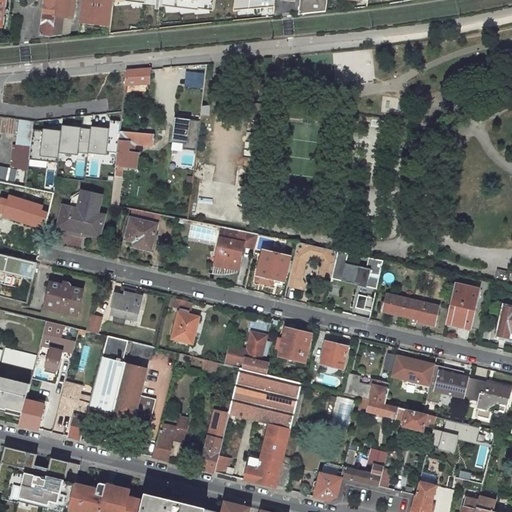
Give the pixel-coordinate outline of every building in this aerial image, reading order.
[(62,0),(44,0),(43,14),(58,16),(80,19),(82,8),(62,5),(62,0)] [(82,0),(82,8),(80,19),(80,22),(110,26),(113,0),(82,0)] [(163,0),(163,6),(198,10),(199,9),(213,11),(214,0),(163,0)] [(214,0),(213,11),(213,13),(275,7),(275,0),(214,0)] [(326,0),(300,0),(299,12),(299,14),(339,10),(340,10),(339,1),(326,1),(326,0)] [(58,16),(43,14),(40,40),(51,39),(51,36),(52,36),(54,23),(57,24),(58,16)] [(151,68),(127,70),(125,85),(150,84),(151,68)] [(245,119),(261,121),(263,103),(255,102),(247,101),(245,119)] [(210,108),(202,108),(201,117),(208,117),(210,108)] [(4,117),(0,116),(0,126),(21,129),(19,146),(13,145),(11,168),(28,170),(28,164),(29,159),(32,129),(33,121),(6,118),(4,117)] [(197,149),(200,120),(174,117),(173,127),(172,139),(183,140),(182,148),(197,149)] [(109,129),(92,126),(91,129),(88,152),(106,155),(107,152),(117,152),(120,131),(121,121),(110,120),(109,129)] [(91,129),(62,125),(62,131),(59,153),(78,155),(79,153),(88,154),(88,152),(91,129)] [(43,130),(32,129),(29,159),(58,163),(58,161),(59,153),(62,131),(44,129),(43,130)] [(154,134),(120,131),(117,152),(116,165),(115,176),(115,177),(121,178),(123,167),(136,168),(138,153),(133,152),(134,144),(153,145),(154,134)] [(17,170),(0,166),(0,178),(15,182),(17,170)] [(119,205),(121,178),(115,177),(115,181),(113,204),(119,205)] [(104,215),(97,213),(101,196),(79,191),(76,208),(62,205),(57,227),(73,230),(72,234),(80,236),(81,232),(90,235),(99,237),(104,215)] [(134,245),(146,248),(148,239),(153,241),(157,224),(131,218),(126,239),(135,241),(134,245)] [(238,273),(244,246),(255,249),(259,234),(249,232),(223,227),(219,247),(215,264),(219,265),(217,275),(229,275),(234,274),(238,273)] [(311,258),(318,260),(321,266),(319,276),(317,283),(329,286),(331,278),(338,251),(298,242),(287,285),(303,289),(305,283),(302,279),(306,262),(311,258)] [(271,252),(263,250),(261,257),(256,281),(272,285),(273,278),(283,281),(289,256),(283,255),(281,254),(271,252)] [(338,251),(331,278),(358,283),(357,284),(367,286),(377,287),(383,260),(369,257),(367,268),(346,264),(348,253),(338,251)] [(509,273),(498,270),(495,284),(506,286),(509,273)] [(45,309),(77,317),(83,290),(70,287),(70,285),(69,283),(64,282),(63,285),(51,282),(48,293),(45,307),(45,309)] [(479,289),(455,283),(446,323),(470,329),(479,289)] [(115,294),(111,314),(137,320),(142,296),(136,295),(134,294),(133,293),(131,290),(128,288),(125,287),(123,296),(115,294)] [(0,296),(20,302),(22,294),(13,292),(13,293),(0,290),(0,296)] [(413,300),(387,294),(383,311),(392,313),(409,317),(413,300)] [(367,297),(359,295),(355,307),(364,309),(367,297)] [(171,298),(169,306),(177,308),(179,300),(171,298)] [(179,300),(177,308),(181,309),(186,310),(188,311),(192,311),(192,309),(193,303),(179,300)] [(439,306),(413,300),(409,317),(433,323),(435,323),(439,306)] [(511,308),(505,307),(500,328),(498,335),(507,338),(511,338),(511,308)] [(186,310),(181,309),(180,312),(179,312),(173,339),(193,344),(200,317),(188,314),(188,311),(186,310)] [(101,317),(90,314),(86,331),(97,333),(99,324),(101,317)] [(48,321),(41,345),(51,348),(45,371),(57,374),(64,351),(73,353),(76,342),(61,338),(64,326),(48,321)] [(304,361),(311,335),(294,331),(286,329),(285,332),(281,331),(279,338),(277,337),(276,345),(282,346),(280,351),(280,355),(304,361)] [(240,368),(243,369),(267,375),(269,364),(260,362),(261,355),(264,356),(264,354),(265,354),(266,351),(265,351),(266,347),(267,348),(267,345),(266,345),(267,343),(265,342),(266,336),(252,333),(248,350),(234,350),(228,349),(224,364),(240,368)] [(128,341),(108,336),(102,357),(122,362),(128,341)] [(326,341),(320,364),(342,369),(348,347),(348,344),(335,341),(334,343),(326,341)] [(154,347),(134,342),(131,354),(151,359),(154,347)] [(396,355),(388,353),(384,369),(392,371),(396,356),(396,355)] [(396,356),(392,371),(391,376),(403,379),(430,385),(435,365),(396,356)] [(99,424),(126,424),(137,424),(136,427),(149,427),(156,399),(144,396),(143,398),(140,398),(147,368),(122,362),(102,357),(94,387),(92,396),(90,402),(89,408),(87,415),(85,424),(99,424)] [(216,362),(205,360),(202,372),(213,374),(216,362)] [(457,370),(440,366),(434,393),(463,400),(463,397),(468,379),(455,377),(457,370)] [(243,369),(240,368),(231,404),(229,414),(268,424),(273,425),(261,473),(249,470),(246,480),(275,487),(282,463),(302,383),(267,375),(243,369)] [(349,373),(344,394),(363,398),(385,404),(389,383),(390,383),(382,381),(380,387),(371,385),(360,382),(361,376),(349,373)] [(31,384),(0,376),(0,406),(23,412),(26,400),(31,384)] [(485,381),(473,378),(468,399),(477,401),(477,409),(478,409),(476,416),(490,420),(491,413),(495,411),(499,412),(499,411),(505,412),(508,403),(509,404),(511,388),(485,381)] [(382,381),(372,379),(371,385),(380,387),(382,381)] [(75,414),(70,437),(81,439),(85,424),(87,415),(89,408),(90,402),(86,401),(81,400),(83,394),(84,388),(65,383),(58,411),(67,414),(67,412),(75,414)] [(92,396),(83,394),(81,400),(86,401),(90,402),(92,396)] [(385,404),(363,398),(360,408),(397,417),(400,407),(385,404)] [(44,404),(26,400),(23,412),(20,424),(38,429),(44,404)] [(219,411),(229,414),(231,404),(228,403),(226,410),(220,408),(219,411)] [(424,413),(400,407),(397,417),(396,421),(404,423),(403,426),(424,431),(425,428),(433,430),(437,416),(424,413)] [(209,436),(201,469),(215,472),(219,455),(223,440),(223,437),(229,414),(219,411),(215,410),(209,436)] [(176,427),(162,424),(160,432),(154,457),(168,461),(172,441),(184,444),(187,430),(190,419),(178,416),(176,427)] [(37,454),(6,447),(0,469),(0,491),(7,493),(6,498),(18,501),(41,507),(60,511),(61,506),(67,508),(69,508),(75,484),(80,465),(52,458),(49,470),(34,466),(37,454)] [(357,448),(350,447),(344,471),(342,478),(378,486),(383,468),(387,454),(372,450),(369,462),(374,464),(372,474),(353,469),(356,459),(354,458),(357,448)] [(231,458),(219,455),(215,472),(232,477),(234,469),(228,467),(231,458)] [(292,465),(282,463),(275,487),(285,490),(292,465)] [(391,470),(383,468),(378,486),(387,488),(391,470)] [(337,477),(320,472),(314,497),(330,501),(338,496),(342,478),(344,471),(339,470),(337,477)] [(415,495),(411,511),(429,511),(436,486),(435,485),(437,478),(435,475),(422,472),(416,495),(415,495)] [(462,488),(464,480),(456,478),(454,485),(462,488)] [(69,510),(78,511),(140,511),(143,501),(136,499),(129,497),(130,490),(121,488),(120,490),(106,487),(106,484),(101,483),(100,483),(99,484),(98,485),(97,489),(75,484),(69,508),(69,510)] [(200,507),(145,494),(143,501),(140,511),(204,511),(206,509),(200,507)] [(479,498),(479,501),(477,507),(475,511),(495,511),(494,511),(496,500),(480,496),(479,498)] [(479,501),(466,498),(464,506),(462,511),(475,511),(477,507),(479,501)] [(249,511),(251,507),(224,500),(221,511),(218,511),(206,509),(204,511),(249,511)]
